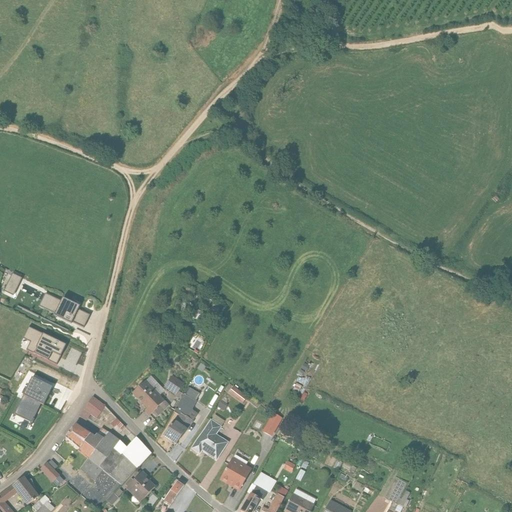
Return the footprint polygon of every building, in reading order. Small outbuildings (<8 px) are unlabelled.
[(301,5),(295,16),(301,19),(306,7),(301,5)] [(12,274),(3,292),(13,297),(22,279),(12,274)] [(183,289),(181,292),(185,294),(183,297),(185,298),(184,299),(189,302),(189,301),(194,303),(200,293),(189,286),(187,290),(183,289)] [(78,310),(60,301),(44,293),(38,306),(54,314),(72,323),(83,329),(89,316),(78,310)] [(208,296),(203,305),(208,308),(213,299),(208,296)] [(178,304),(176,309),(183,313),(188,304),(181,300),(179,305),(178,304)] [(213,306),(206,317),(212,321),(218,310),(213,306)] [(59,344),(60,343),(28,327),(23,339),(30,342),(26,351),(56,365),(64,349),(53,343),(54,341),(59,344)] [(299,378),(296,384),(299,385),(301,380),(307,383),(311,378),(317,366),(312,363),(309,368),(307,367),(308,365),(305,363),(304,365),(303,365),(300,370),(304,372),(303,373),(300,371),(297,376),(300,378),(300,379),(299,378)] [(171,376),(164,388),(175,396),(174,397),(178,399),(182,394),(178,392),(183,384),(171,376)] [(145,381),(159,396),(164,391),(150,377),(145,381)] [(40,405),(49,387),(31,378),(13,415),(23,419),(26,412),(35,416),(40,405)] [(159,396),(145,381),(132,393),(147,409),(144,411),(149,416),(152,413),(164,402),(159,396)] [(229,385),(224,391),(242,405),(246,400),(256,410),(259,406),(248,396),(246,398),(229,385)] [(296,385),(291,393),(297,396),(301,388),(296,385)] [(187,417),(192,410),(196,402),(183,394),(173,412),(178,415),(163,437),(175,446),(192,421),(187,417)] [(92,397),(79,417),(86,421),(90,415),(95,420),(104,406),(92,397)] [(221,401),(217,408),(223,412),(227,406),(221,401)] [(164,402),(152,413),(157,418),(169,406),(164,402)] [(187,417),(192,421),(197,414),(192,410),(187,417)] [(26,412),(23,419),(31,423),(31,422),(32,419),(33,419),(35,416),(26,412)] [(203,449),(218,459),(228,444),(216,436),(221,428),(221,427),(224,422),(214,415),(191,450),(199,455),(201,452),(203,449)] [(272,415),(262,433),(271,439),(282,420),(272,415)] [(116,419),(110,424),(118,434),(125,428),(116,419)] [(103,440),(96,435),(94,438),(74,424),(65,438),(80,448),(77,452),(87,460),(79,470),(94,482),(102,472),(121,486),(137,470),(121,456),(121,457),(113,450),(119,443),(108,433),(103,440)] [(103,440),(108,433),(101,428),(96,435),(103,440)] [(121,456),(137,470),(144,462),(151,455),(136,439),(126,449),(119,443),(113,450),(121,457),(121,456)] [(203,449),(201,452),(215,462),(218,459),(203,449)] [(231,461),(228,466),(220,481),(228,485),(229,484),(233,486),(232,488),(239,492),(251,470),(232,459),(231,461)] [(47,465),(53,472),(57,468),(51,461),(47,465)] [(349,472),(352,467),(352,466),(345,462),(342,468),(349,472)] [(53,472),(47,465),(46,465),(41,470),(48,477),(47,478),(53,483),(59,477),(53,472)] [(352,467),(349,472),(346,475),(350,478),(356,470),(352,467)] [(300,470),(295,480),(300,482),(305,473),(300,470)] [(133,481),(127,488),(125,490),(140,504),(154,488),(145,480),(147,478),(141,473),(133,481)] [(256,487),(267,493),(269,494),(276,483),(259,473),(252,485),(247,493),(251,495),(256,487)] [(340,475),(337,480),(345,484),(347,479),(340,475)] [(59,477),(53,483),(57,488),(63,482),(59,477)] [(0,511),(11,511),(4,503),(17,494),(26,507),(38,498),(32,491),(35,488),(31,481),(26,483),(23,479),(0,496),(0,511)] [(127,488),(133,481),(131,479),(125,486),(127,488)] [(397,506),(400,501),(399,500),(407,485),(395,479),(384,500),(397,506)] [(178,481),(162,501),(169,506),(184,486),(178,481)] [(356,483),(352,488),(360,493),(364,487),(356,483)] [(256,487),(251,495),(240,511),(251,511),(259,500),(262,501),(267,493),(256,487)] [(277,495),(283,499),(287,493),(280,488),(277,495)] [(113,494),(105,502),(112,507),(118,499),(123,493),(118,489),(113,495),(113,494)] [(295,490),(283,511),(310,511),(314,506),(312,506),(315,501),(295,490)] [(400,511),(402,509),(405,510),(409,502),(406,501),(409,494),(404,492),(400,501),(397,506),(394,511),(400,511)] [(268,511),(267,511),(276,511),(283,499),(277,495),(268,511)] [(35,511),(37,511),(47,502),(48,500),(44,496),(32,508),(35,511)] [(324,511),(349,511),(330,501),(324,511)] [(47,502),(37,511),(51,511),(54,509),(47,502)]
